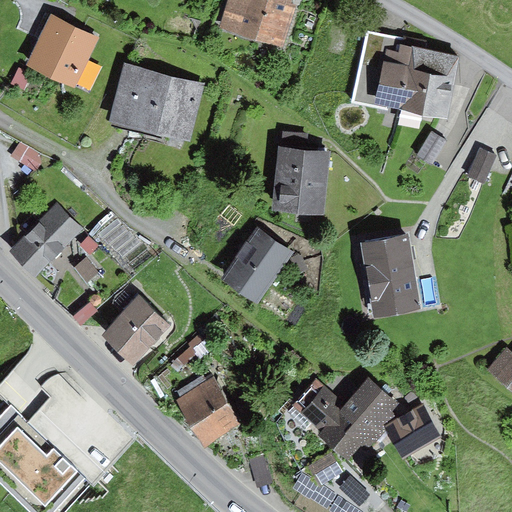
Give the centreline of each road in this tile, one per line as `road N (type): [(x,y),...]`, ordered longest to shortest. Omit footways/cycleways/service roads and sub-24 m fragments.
road 1 (primary): [(0,270),(248,511)]
road 2 (residential): [(383,0),(511,80)]
